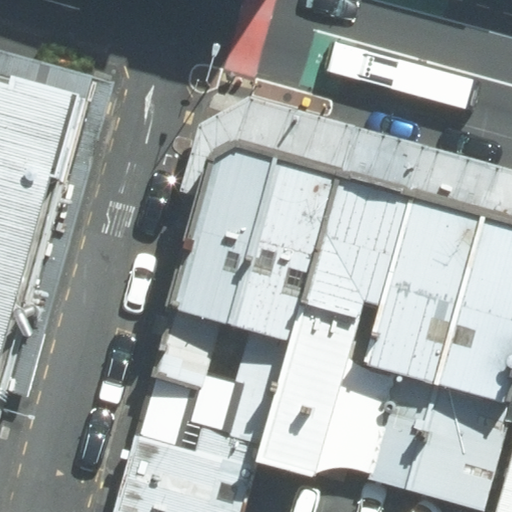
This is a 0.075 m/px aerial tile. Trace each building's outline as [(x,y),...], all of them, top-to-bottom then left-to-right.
[(0,325),(64,99),(0,81),(0,325)] [(335,177),(212,143),(109,511),(242,511),(256,463),(335,177)] [(405,197),(335,177),(256,463),(326,482),(329,472),(405,197)] [(474,511),(511,380),(511,226),(405,197),(329,472),(472,511),(474,511)] [(511,511),(511,380),(474,511),(511,511)]
